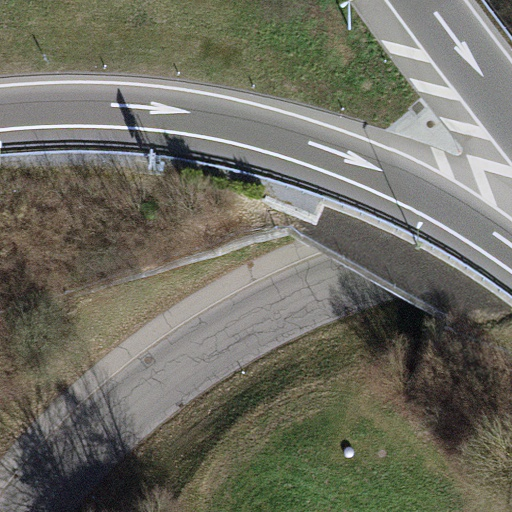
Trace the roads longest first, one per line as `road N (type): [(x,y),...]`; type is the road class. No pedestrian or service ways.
road 1 (unclassified): [(31,511),(166,378),(268,314),(399,259),(511,237)]
road 2 (motorway): [(0,111),(100,107),(266,130),(367,165),(511,246)]
road 3 (motorway): [(423,0),(511,112)]
